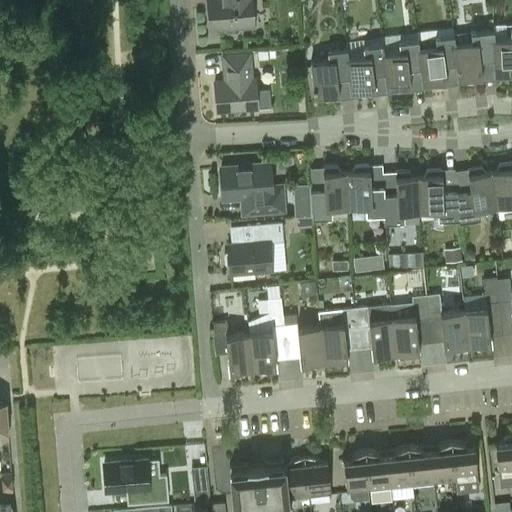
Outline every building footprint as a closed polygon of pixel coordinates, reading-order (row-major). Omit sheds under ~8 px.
[(251,0),(206,0),(209,30),(222,29),(227,33),(237,32),(241,27),(254,26),(251,0)] [(511,29),(510,29),(510,38),(493,40),(494,59),(494,74),(501,74),(504,79),(511,79),(511,29)] [(480,60),(494,59),(493,40),(493,31),(470,34),(471,42),(454,44),(457,64),(459,80),(465,79),(468,83),(483,82),(480,60)] [(422,84),(429,83),(433,88),(447,87),(445,65),(457,64),(454,44),(453,36),(435,38),(436,46),(419,48),(421,68),(422,84)] [(383,53),(385,73),(387,89),(393,88),(397,93),(411,91),(409,69),(421,68),(419,48),(418,39),(398,42),(400,50),(383,53)] [(361,98),(376,96),(373,74),(385,73),(383,53),(382,44),(363,47),(364,55),(347,58),(349,77),(351,93),(357,93),(361,98)] [(326,103),(340,101),(337,79),(349,77),(347,58),(346,49),(327,52),(328,60),(311,63),(316,98),(322,97),(326,103)] [(258,109),(258,107),(270,106),(269,88),(256,89),(254,78),(251,78),(249,53),(222,55),(225,80),(214,81),(217,112),(258,109)] [(511,161),(498,164),(496,170),(490,170),(495,206),(511,203),(511,161)] [(242,213),(283,210),(281,184),(270,185),(268,162),(220,166),(223,199),(241,197),(242,213)] [(351,171),(346,171),(347,206),(365,205),(365,214),(383,213),(384,221),(382,185),(370,186),(369,164),(354,165),(351,171)] [(311,216),(311,217),(331,216),(330,207),(347,206),(346,171),(340,171),(337,166),(322,166),(323,188),(310,189),(311,216)] [(456,189),(455,189),(458,220),(479,217),(478,208),(495,206),(490,170),(485,171),(481,166),(466,168),(469,190),(457,191),(456,189)] [(458,220),(455,189),(442,190),(441,168),(427,169),(424,175),(418,175),(419,211),(437,210),(438,219),(458,218),(458,220)] [(402,211),(419,211),(418,175),(412,175),(409,170),(394,171),(395,192),(383,193),(383,185),(382,185),(384,221),(403,220),(402,211)] [(311,216),(310,189),(310,182),(292,183),(294,216),(311,216)] [(269,242),(283,241),(281,221),(250,224),(252,241),(227,243),(230,274),(271,270),(269,242)] [(401,253),(388,254),(389,267),(401,266),(401,253)] [(485,302),(498,301),(496,276),(483,277),(485,302)] [(315,279),(300,281),(302,295),(316,294),(315,279)] [(457,346),(467,345),(463,309),(440,312),(438,292),(424,294),(427,318),(440,317),(443,340),(442,340),(444,352),(458,351),(457,346)] [(415,320),(427,318),(424,294),(411,295),(413,315),(391,317),(395,353),(405,351),(405,357),(419,355),(418,343),(415,320)] [(270,326),(284,324),(282,314),(281,301),(280,296),(267,298),(270,326)] [(281,301),(282,314),(284,324),(297,323),(296,313),(294,300),(281,301)] [(395,353),(391,317),(390,303),(381,304),(382,313),(368,315),(367,305),(354,306),(356,326),(369,324),(371,348),(372,360),(386,359),(386,354),(395,353)] [(320,325),(323,360),(333,359),(334,364),(348,363),(347,351),(346,351),(344,327),(356,326),(354,306),(318,310),(320,325)] [(486,307),(463,309),(467,345),(476,344),(477,349),(491,347),(490,335),(489,335),(486,307)] [(214,332),(227,330),(226,320),(213,322),(214,332)] [(314,361),(323,360),(320,325),(296,327),(300,356),(299,356),(300,368),(315,366),(314,361)] [(271,330),(248,333),(253,368),(261,367),(262,372),(276,371),(275,359),(271,330)] [(242,369),(253,368),(248,333),(225,335),(228,364),(227,364),(229,376),(243,374),(242,369)] [(498,475),(511,473),(511,433),(504,436),(501,441),(495,442),(498,475)] [(433,482),(454,479),(450,439),(438,443),(435,448),(429,449),(433,482)] [(450,439),(454,479),(477,477),(473,444),(466,445),(463,441),(450,439)] [(393,453),(386,454),(389,487),(412,484),(407,443),(395,448),(393,453)] [(412,484),(433,482),(429,449),(424,449),(420,445),(407,443),(412,484)] [(369,498),(368,489),(367,485),(364,448),(352,453),(350,458),(343,458),(346,491),(349,491),(350,496),(355,500),(369,498)] [(364,448),(367,485),(368,489),(370,489),(371,501),(391,499),(389,487),(386,454),(380,454),(377,450),(364,448)] [(287,498),(308,495),(304,455),(303,454),(286,461),(285,465),(283,465),(287,498)] [(321,457),(304,455),(308,495),(330,493),(326,460),(323,460),(321,457)] [(145,459),(103,462),(106,490),(125,489),(133,488),(135,502),(168,500),(166,474),(158,474),(147,475),(145,459)] [(288,511),(287,498),(283,465),(283,459),(265,461),(265,464),(247,466),(247,463),(229,465),(233,511),(288,511)] [(191,467),(192,477),(206,476),(205,466),(191,467)] [(208,497),(207,488),(193,489),(194,498),(208,497)] [(212,511),(224,511),(224,501),(211,502),(212,511)] [(493,503),(494,511),(509,511),(509,509),(508,501),(493,503)]
